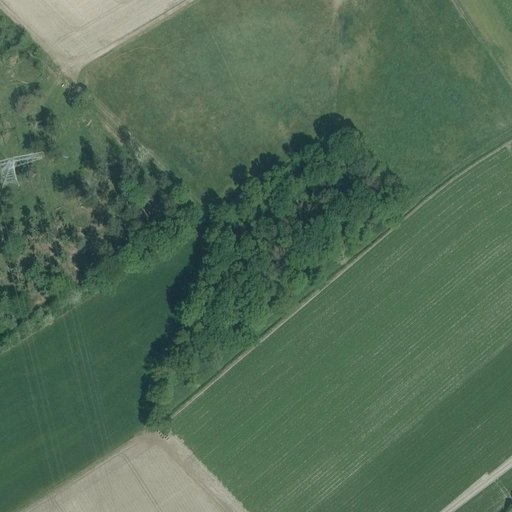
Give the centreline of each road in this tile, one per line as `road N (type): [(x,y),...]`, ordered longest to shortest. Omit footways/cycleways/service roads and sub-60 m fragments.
road 1 (track): [(0,338),(332,131)]
road 2 (track): [(0,7),(68,73),(189,0)]
